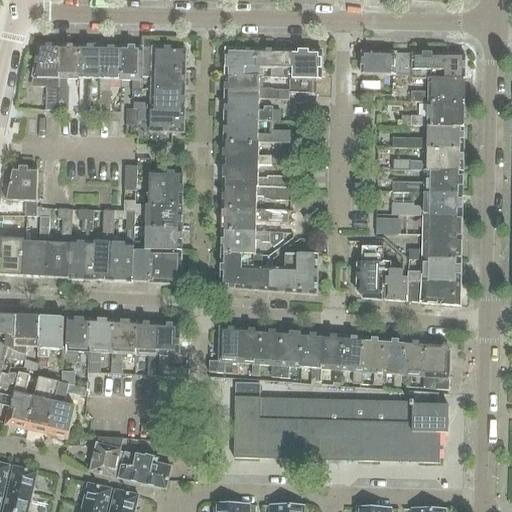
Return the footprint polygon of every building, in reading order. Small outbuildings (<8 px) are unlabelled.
[(32,79),(33,79),(31,88),(46,89),(46,112),(57,112),(58,47),(39,46),(39,47),(32,79)] [(57,112),(68,112),(68,88),(66,88),(66,81),(79,81),(80,47),(58,47),(57,112)] [(90,86),(88,86),(88,113),(99,113),(100,48),(80,47),(79,81),(90,81),(90,86)] [(99,113),(110,113),(111,82),(121,82),(122,48),(100,48),(99,113)] [(122,48),(121,82),(142,83),(142,79),(142,69),(142,61),(143,49),(122,48)] [(185,70),(186,50),(154,49),(152,49),(143,49),(142,61),(142,69),(185,70)] [(255,70),(256,51),(226,50),(225,78),(259,79),(263,79),(263,70),(255,70)] [(269,79),(283,79),(283,71),(291,71),(291,52),(256,51),(255,70),(263,70),(270,70),(269,79)] [(289,93),(316,94),(316,81),(321,81),(322,53),(291,52),(291,71),(283,71),(283,79),(286,79),(286,81),(289,81),(289,93)] [(361,76),(391,76),(411,77),(410,81),(412,81),(412,55),(396,55),(396,54),(362,53),(361,76)] [(428,81),(431,81),(432,71),(446,71),(446,56),(412,55),(412,81),(428,81)] [(432,71),(431,81),(465,82),(465,56),(446,56),(446,71),(432,71)] [(151,90),(185,91),(185,70),(142,69),(142,79),(151,79),(151,90)] [(225,100),(259,101),(259,100),(289,101),(289,91),(272,91),(272,90),(259,90),(259,79),(225,78),(225,100)] [(465,82),(431,81),(428,81),(427,94),(410,94),(410,104),(426,105),(464,105),(465,82)] [(137,111),(138,111),(184,112),(185,91),(151,90),(150,105),(137,105),(137,111)] [(258,112),(259,101),(225,100),(224,122),(258,123),(271,123),(272,109),(263,108),(263,112),(258,112)] [(401,127),(411,127),(411,128),(427,128),(464,129),(464,105),(426,105),(426,117),(401,117),(401,127)] [(137,111),(127,111),(126,127),(138,127),(138,122),(150,123),(150,133),(184,134),(184,112),(138,111),(137,111)] [(258,123),(224,122),(224,144),(259,145),(289,145),(289,133),(271,133),(271,136),(258,136),(258,123)] [(391,150),(426,151),(463,152),(464,129),(427,128),(426,140),(392,140),(391,150)] [(259,145),(224,144),(223,167),(258,168),(271,168),(271,158),(258,158),(259,145)] [(411,162),(410,172),(423,173),(463,174),(463,152),(426,151),(426,162),(411,162)] [(274,156),(274,164),(278,164),(288,164),(288,156),(278,156),(274,156)] [(393,162),(392,172),(396,172),(410,172),(411,162),(393,162)] [(137,168),(125,167),(124,192),(137,192),(137,168)] [(258,168),(223,167),(223,187),(290,189),(291,179),(267,178),(267,180),(257,180),(258,168)] [(37,218),(37,210),(38,170),(14,169),(7,203),(26,203),(25,218),(37,218)] [(149,207),(182,207),(183,174),(150,173),(149,207)] [(391,195),(423,196),(462,197),(463,174),(423,173),(423,184),(392,184),(391,195)] [(290,189),(223,187),(222,211),(256,212),(257,198),(263,198),(263,200),(269,201),(269,202),(290,202),(290,189)] [(391,217),(422,218),(462,219),(462,197),(423,196),(422,208),(414,208),(414,205),(391,205),(391,217)] [(133,283),(134,251),(134,244),(135,217),(135,206),(135,202),(124,202),(124,212),(125,212),(125,231),(126,232),(126,246),(112,245),(110,282),(133,284),(133,283)] [(182,207),(149,207),(135,206),(135,217),(146,217),(146,229),(182,230),(182,207)] [(41,210),(41,219),(51,219),(51,211),(51,210),(41,210)] [(256,212),(222,211),(222,233),(255,234),(256,224),(288,224),(288,212),(282,212),(256,212)] [(93,222),(94,212),(79,212),(78,221),(82,221),(82,233),(85,233),(85,243),(71,242),(69,280),(90,281),(92,243),(93,222)] [(114,223),(114,213),(103,212),(103,222),(102,234),(106,234),(106,244),(92,243),(90,281),(110,282),(112,245),(114,223)] [(422,218),(422,240),(461,241),(462,219),(422,218)] [(39,245),(25,244),(23,278),(47,279),(48,245),(51,219),(41,219),(39,245)] [(71,231),(72,221),(63,220),(62,230),(61,246),(48,245),(47,279),(69,280),(71,242),(70,242),(71,231)] [(376,220),(376,235),(398,236),(398,220),(376,220)] [(134,244),(134,251),(181,252),(182,230),(146,229),(145,244),(134,244)] [(269,244),(269,234),(255,234),(222,233),(221,256),(254,256),(255,256),(255,242),(260,242),(260,243),(269,244)] [(269,234),(269,244),(273,249),(283,241),(283,234),(269,234)] [(1,240),(0,265),(0,276),(22,278),(24,244),(24,241),(1,240)] [(408,262),(421,262),(461,263),(461,241),(422,240),(421,252),(409,252),(408,262)] [(362,299),(363,300),(372,300),(372,301),(381,301),(382,291),(382,282),(386,282),(386,280),(390,279),(390,272),(390,265),(382,264),(382,259),(383,249),(363,249),(362,265),(357,264),(357,265),(357,292),(356,293),(357,293),(363,299),(362,299)] [(134,251),(133,283),(149,284),(162,285),(175,286),(181,280),(181,252),(134,251)] [(291,294),(317,296),(318,256),(285,255),(285,257),(285,269),(292,269),(291,294)] [(254,256),(221,256),(220,289),(237,290),(239,271),(242,271),(243,268),(253,268),(254,256)] [(254,256),(253,268),(243,268),(242,271),(239,271),(237,290),(268,293),(268,268),(261,268),(261,256),(255,256),(254,256)] [(408,283),(421,283),(460,284),(461,263),(421,262),(421,272),(408,272),(408,280),(408,283)] [(290,294),(291,294),(292,269),(285,269),(268,268),(268,293),(290,294)] [(386,292),(385,301),(407,303),(408,293),(408,283),(408,280),(403,279),(403,272),(390,272),(390,279),(386,280),(386,282),(386,292)] [(460,284),(421,283),(408,283),(408,293),(407,303),(420,305),(460,307),(460,284)] [(0,337),(5,337),(5,348),(8,350),(14,353),(14,347),(16,317),(0,316),(0,337)] [(38,349),(39,328),(40,319),(16,317),(14,347),(14,353),(24,356),(26,356),(26,348),(38,349)] [(57,320),(40,319),(39,328),(38,349),(37,358),(48,358),(48,351),(62,351),(64,320),(57,320)] [(61,361),(67,361),(77,362),(77,354),(89,355),(90,321),(68,320),(67,330),(66,352),(62,352),(61,361)] [(89,355),(88,362),(100,363),(101,356),(111,356),(113,323),(90,321),(89,355)] [(111,356),(111,375),(121,376),(122,365),(121,365),(121,357),(136,358),(138,324),(113,323),(111,356)] [(138,324),(136,358),(147,359),(146,377),(158,378),(161,325),(138,324)] [(168,359),(179,359),(180,326),(161,325),(158,378),(187,379),(187,371),(168,370),(168,359)] [(220,329),(219,363),(209,362),(209,374),(238,376),(239,365),(241,331),(220,329)] [(252,366),(251,377),(258,378),(259,366),(262,332),(241,331),(239,365),(252,366)] [(278,379),(282,334),(262,332),(259,366),(272,367),(271,379),(278,379)] [(300,369),(303,335),(282,334),(278,379),(288,380),(289,368),(300,369)] [(322,359),(324,337),(303,335),(300,369),(311,370),(310,386),(319,387),(321,371),(322,359)] [(341,372),(342,361),(344,338),(324,337),(322,359),(321,371),(334,372),(333,388),(340,389),(341,372)] [(362,374),(363,351),(364,340),(344,338),(342,361),(341,372),(353,373),(352,385),(361,386),(362,374)] [(381,387),(382,384),(385,341),(364,340),(363,351),(362,374),(374,375),(373,386),(381,387)] [(394,377),(393,388),(402,388),(403,377),(406,343),(385,341),(382,384),(386,384),(387,376),(394,377)] [(403,377),(424,379),(427,345),(406,343),(403,377)] [(12,367),(5,365),(6,357),(24,362),(26,356),(24,356),(14,353),(8,350),(5,348),(0,344),(0,375),(16,379),(16,375),(10,374),(10,372),(12,367)] [(423,389),(449,391),(448,391),(449,380),(450,352),(445,346),(444,346),(427,345),(424,379),(423,389)] [(40,360),(39,369),(47,369),(48,361),(40,360)] [(88,362),(87,375),(88,375),(99,375),(100,375),(100,363),(88,362)] [(62,373),(61,384),(74,387),(74,381),(75,373),(62,373)] [(0,395),(13,399),(15,392),(13,392),(16,379),(0,375),(0,395)] [(13,399),(7,425),(16,427),(18,430),(23,431),(26,429),(27,430),(34,399),(24,397),(29,377),(19,375),(15,392),(13,399)] [(48,380),(48,382),(38,379),(34,399),(27,430),(36,432),(38,435),(43,436),(46,434),(47,434),(54,404),(53,404),(56,393),(58,384),(60,384),(60,382),(48,380)] [(66,395),(68,386),(60,384),(58,384),(56,393),(53,404),(54,404),(47,434),(56,436),(58,439),(63,441),(66,439),(68,439),(75,408),(64,406),(66,395)] [(449,407),(438,407),(439,395),(414,393),(414,403),(410,403),(260,400),(260,399),(260,385),(236,384),(235,398),(234,459),(259,460),(259,458),(297,459),(297,461),(319,462),(319,461),(327,461),(330,460),(333,456),(344,456),(347,461),(350,462),(357,462),(358,463),(379,463),(379,461),(418,462),(418,464),(440,465),(440,443),(442,443),(442,438),(440,438),(440,435),(448,435),(449,407)] [(68,386),(66,395),(85,399),(87,391),(68,386)] [(0,423),(7,425),(13,399),(0,395),(0,423)] [(114,479),(121,449),(123,439),(99,438),(97,445),(90,473),(114,479)] [(80,439),(69,440),(70,447),(80,447),(80,439)] [(146,458),(125,453),(119,480),(166,491),(171,468),(157,464),(158,460),(146,457),(146,458)] [(0,487),(5,489),(10,467),(0,464),(0,487)] [(37,473),(14,468),(9,490),(33,495),(34,489),(37,473)] [(105,511),(106,511),(111,490),(88,485),(83,507),(105,511)] [(33,495),(9,490),(4,511),(8,511),(28,511),(31,502),(33,495)] [(135,511),(139,497),(115,491),(110,511),(135,511)]
